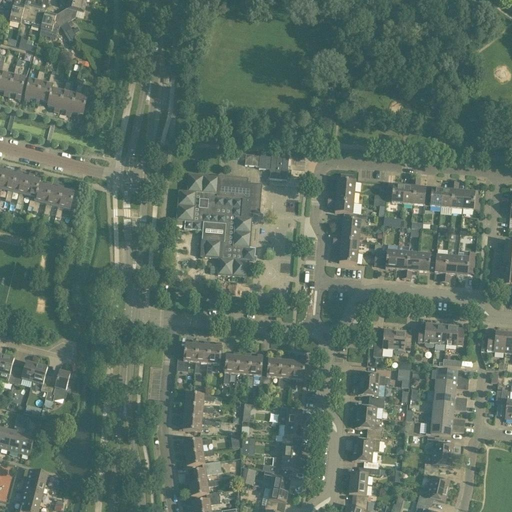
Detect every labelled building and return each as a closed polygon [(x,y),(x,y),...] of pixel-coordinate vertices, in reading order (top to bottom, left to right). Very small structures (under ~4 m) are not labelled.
[(20,26),(25,6),(24,8),(19,7),(20,0),(14,0),(14,6),(9,23),(20,26)] [(61,14),(68,24),(71,22),(75,20),(77,13),(83,15),(86,4),(69,0),(68,0),(65,10),(61,14)] [(25,6),(20,26),(21,24),(31,26),(35,9),(25,6)] [(41,29),(41,31),(39,37),(46,11),(35,9),(31,26),(41,29)] [(60,29),(68,24),(61,14),(56,17),(56,16),(46,14),(46,12),(46,11),(39,37),(55,41),(57,40),(59,29),(60,29)] [(0,92),(4,94),(3,97),(8,98),(13,77),(6,76),(9,66),(4,65),(1,74),(0,80),(0,92)] [(20,101),(21,98),(25,80),(18,79),(21,69),(16,67),(13,77),(8,98),(9,95),(16,96),(15,100),(20,101)] [(29,104),(30,100),(36,102),(36,105),(44,74),(39,73),(36,83),(29,81),(24,102),(29,104)] [(44,74),(36,105),(40,106),(41,103),(48,104),(47,108),(55,77),(51,76),(50,76),(48,86),(41,84),(44,74)] [(55,77),(47,108),(54,110),(54,114),(58,115),(66,84),(63,94),(56,92),(59,82),(54,81),(55,77)] [(59,111),(66,113),(65,117),(70,118),(77,87),(75,97),(68,95),(71,85),(66,84),(58,115),(59,115),(59,111)] [(71,114),(78,116),(77,119),(82,121),(87,100),(80,98),(82,88),(77,87),(70,118),(71,114)] [(286,183),(289,158),(272,157),(271,160),(265,160),(265,157),(260,156),(260,159),(246,157),(244,168),(259,169),(258,171),(270,172),(269,181),(286,183)] [(0,193),(1,191),(7,193),(5,202),(10,204),(17,173),(16,176),(10,175),(10,171),(6,170),(0,193)] [(12,194),(19,196),(17,205),(21,207),(29,176),(28,179),(21,178),(22,174),(17,173),(10,204),(12,194)] [(32,213),(40,182),(33,181),(34,177),(29,176),(21,207),(24,197),(31,198),(28,208),(33,209),(32,213)] [(241,219),(243,201),(226,200),(226,199),(224,199),(224,195),(235,196),(235,183),(218,182),(218,179),(189,176),(188,193),(178,193),(176,222),(185,223),(184,232),(202,233),(202,242),(200,259),(219,261),(217,277),(248,280),(249,262),(254,263),(255,250),(250,250),(252,221),(241,219)] [(336,193),(354,194),(355,183),(353,183),(353,177),(341,176),(340,182),(337,182),(336,193)] [(404,188),(402,208),(413,209),(415,181),(411,180),(410,188),(404,188)] [(415,181),(413,209),(424,210),(426,190),(419,189),(420,181),(415,181)] [(44,216),(51,185),(47,184),(46,188),(39,186),(40,182),(32,213),(37,214),(39,204),(46,206),(43,216),(44,216)] [(442,191),(440,211),(451,212),(454,184),(449,184),(448,192),(442,191)] [(454,184),(451,212),(462,213),(464,193),(458,193),(459,184),(454,184)] [(58,191),(51,189),(52,185),(51,185),(44,216),(48,217),(51,207),(58,209),(55,219),(63,188),(58,187),(58,191)] [(402,208),(404,188),(393,187),(393,189),(387,189),(386,204),(391,204),(391,207),(402,208)] [(69,194),(62,192),(63,188),(55,219),(60,220),(63,210),(70,212),(75,191),(70,190),(69,194)] [(426,190),(424,210),(440,211),(442,191),(431,190),(431,191),(426,190)] [(327,203),(353,205),(354,194),(336,193),(336,199),(328,198),(327,203)] [(464,193),(462,213),(473,214),(473,212),(479,213),(480,198),(475,197),(475,194),(464,193)] [(344,215),(356,216),(352,216),(353,205),(327,203),(327,207),(335,208),(334,215),(344,215)] [(356,216),(344,215),(343,221),(342,232),(360,234),(361,222),(356,222),(356,216)] [(333,242),(359,244),(360,234),(342,232),(341,238),(333,237),(333,242)] [(340,253),(358,255),(359,244),(333,242),(332,247),(340,247),(340,253)] [(358,255),(340,253),(339,264),(357,266),(358,255)] [(396,272),(398,254),(387,253),(386,255),(381,255),(380,267),(385,268),(385,271),(396,272)] [(398,254),(396,272),(402,272),(401,280),(406,281),(408,255),(398,254)] [(408,255),(406,281),(411,281),(411,273),(418,274),(419,256),(408,255)] [(473,276),(475,259),(475,255),(467,255),(466,260),(458,259),(456,277),(467,278),(467,275),(473,276)] [(511,255),(504,255),(503,266),(511,266),(511,255)] [(419,256),(418,274),(429,275),(429,274),(434,275),(436,257),(419,256)] [(436,257),(434,275),(441,276),(440,284),(445,284),(447,258),(436,257)] [(447,258),(445,284),(449,285),(450,276),(456,277),(458,259),(447,258)] [(502,276),(511,277),(511,266),(503,266),(502,276)] [(511,277),(502,276),(501,288),(511,288),(511,277)] [(423,344),(424,345),(424,348),(426,350),(431,350),(434,348),(434,345),(435,345),(436,328),(425,327),(425,330),(419,329),(417,344),(423,344)] [(436,328),(435,345),(445,346),(447,329),(436,328)] [(456,347),(457,345),(463,345),(464,333),(458,333),(458,330),(447,329),(445,346),(456,347)] [(381,360),(382,352),(393,353),(395,334),(383,333),(383,336),(377,335),(376,345),(374,345),(373,359),(381,360)] [(404,353),(404,350),(410,350),(411,338),(405,338),(406,335),(395,334),(393,353),(393,355),(395,357),(401,357),(403,356),(403,353),(404,353)] [(488,336),(486,353),(504,355),(506,335),(495,334),(495,337),(488,336)] [(188,374),(189,364),(196,365),(197,347),(198,343),(195,343),(195,344),(192,344),(192,346),(185,346),(183,361),(178,361),(177,373),(188,374)] [(200,375),(201,365),(208,366),(210,344),(207,344),(207,345),(205,345),(204,347),(197,347),(196,365),(195,375),(200,375)] [(222,349),(222,345),(219,345),(219,346),(217,346),(217,349),(209,348),(210,344),(208,366),(207,376),(212,376),(213,366),(220,367),(222,349)] [(237,376),(238,359),(239,355),(236,355),(236,356),(233,355),(233,358),(226,357),(224,373),(224,375),(224,386),(229,386),(230,376),(237,376)] [(3,358),(0,370),(0,381),(14,385),(17,372),(12,370),(14,361),(12,360),(13,357),(5,356),(5,358),(3,358)] [(237,376),(236,386),(241,387),(242,377),(249,378),(251,360),(251,356),(248,356),(248,357),(246,357),(245,359),(238,359),(237,376)] [(261,379),(263,361),(263,357),(261,357),(260,358),(258,358),(258,360),(251,360),(249,378),(248,388),(253,388),(254,378),(261,379)] [(266,379),(261,379),(260,389),(271,390),(272,380),(279,380),(280,363),(281,359),(278,359),(278,360),(275,359),(275,362),(268,361),(266,379)] [(291,382),(293,364),(293,360),(290,360),(290,361),(288,361),(287,363),(280,363),(279,380),(278,390),(283,391),(284,381),(291,382)] [(293,364),(291,382),(290,392),(295,392),(296,382),(303,383),(305,365),(305,361),(303,361),(302,362),(300,362),(300,365),(293,364)] [(17,372),(14,385),(20,387),(22,381),(32,384),(37,367),(26,364),(23,374),(17,372)] [(47,394),(51,381),(45,379),(47,370),(37,367),(32,384),(42,386),(41,392),(47,394)] [(435,382),(468,385),(469,379),(457,378),(457,373),(437,371),(435,382)] [(401,390),(408,391),(410,373),(398,372),(397,382),(402,383),(401,390)] [(57,383),(51,381),(47,394),(45,402),(53,404),(55,396),(54,396),(55,390),(66,393),(70,376),(59,373),(57,383)] [(359,386),(384,388),(385,379),(380,378),(380,376),(360,375),(359,386)] [(434,393),(455,395),(455,391),(468,392),(468,385),(435,382),(434,393)] [(378,398),(379,388),(384,389),(384,388),(359,386),(358,397),(372,398),(372,403),(384,405),(384,399),(378,398)] [(433,404),(466,407),(467,400),(455,399),(455,395),(434,393),(433,404)] [(511,421),(511,401),(509,401),(510,394),(502,393),(500,407),(506,407),(505,421),(511,421)] [(186,396),(186,403),(183,403),(183,405),(182,405),(181,408),(213,411),(203,410),(204,403),(214,404),(214,399),(204,398),(204,397),(186,396)] [(384,405),(372,403),(371,409),(356,408),(355,419),(376,421),(377,410),(383,410),(384,405)] [(432,414),(453,417),(453,412),(465,414),(466,407),(433,404),(432,414)] [(185,408),(184,415),(182,415),(181,418),(180,417),(180,420),(212,423),(212,422),(202,421),(203,415),(213,416),(213,411),(181,408),(185,408)] [(279,426),(279,427),(303,429),(304,418),(296,417),(296,412),(281,410),(280,417),(278,419),(277,423),(279,426)] [(431,425),(464,428),(465,422),(453,421),(453,417),(432,414),(431,425)] [(378,427),(375,427),(376,421),(355,419),(354,430),(369,431),(369,437),(381,438),(382,430),(378,427)] [(179,432),(183,432),(183,433),(201,434),(202,427),(212,427),(212,423),(180,420),(184,420),(183,427),(181,427),(180,429),(179,429),(179,432)] [(464,428),(431,425),(430,436),(451,438),(451,434),(463,435),(464,428)] [(279,427),(278,438),(282,439),(281,444),(293,445),(294,439),(302,440),(303,429),(279,427)] [(3,431),(0,441),(0,450),(8,453),(13,434),(3,431)] [(13,434),(8,453),(19,455),(24,436),(13,434)] [(24,436),(19,455),(30,458),(34,439),(24,436)] [(381,438),(369,437),(368,442),(353,441),(352,452),(379,454),(380,444),(381,438)] [(439,445),(439,439),(427,438),(427,444),(433,445),(432,455),(452,457),(454,446),(439,445)] [(182,457),(185,457),(185,458),(214,455),(213,453),(203,454),(202,447),(212,446),(212,441),(202,442),(184,444),(185,452),(182,452),(182,455),(181,455),(182,457)] [(283,450),(282,461),(299,463),(301,451),(293,451),(293,445),(281,444),(281,450),(283,450)] [(252,447),(244,447),(243,456),(252,457),(252,447)] [(372,465),(373,454),(379,455),(379,454),(352,452),(351,463),(366,464),(366,470),(378,471),(378,465),(372,465)] [(183,469),(187,469),(202,467),(203,470),(216,469),(215,464),(205,466),(204,459),(214,458),(214,455),(185,458),(186,463),(184,464),(184,466),(183,467),(183,469)] [(451,468),(452,457),(432,455),(431,466),(425,466),(424,471),(436,473),(436,467),(451,468)] [(272,475),(283,478),(284,472),(298,474),(299,463),(282,461),(273,460),(273,468),(263,468),(262,473),(272,475)] [(188,474),(189,482),(186,482),(186,485),(185,485),(186,487),(217,483),(207,484),(206,477),(216,476),(216,469),(203,470),(203,472),(188,474)] [(358,469),(358,475),(350,475),(349,486),(367,488),(368,477),(370,477),(371,471),(358,469)] [(249,486),(252,472),(244,470),(241,484),(249,486)] [(29,471),(26,482),(45,487),(48,476),(29,471)] [(430,479),(428,489),(448,494),(450,483),(435,480),(436,473),(424,471),(423,477),(430,479)] [(270,492),(288,495),(290,485),(282,483),(283,478),(272,475),(270,481),(273,481),(270,492)] [(42,498),(45,487),(26,482),(23,493),(42,498)] [(187,499),(191,499),(206,497),(206,499),(219,497),(219,494),(209,496),(208,489),(218,488),(217,483),(186,487),(189,487),(190,494),(188,494),(188,496),(187,497),(187,499)] [(356,503),(367,504),(368,498),(366,498),(367,488),(349,486),(348,497),(356,497),(356,503)] [(417,504),(429,507),(431,501),(445,504),(448,494),(428,489),(425,500),(419,498),(417,504)] [(285,506),(288,495),(270,492),(268,502),(266,502),(265,507),(277,510),(278,504),(285,506)] [(40,508),(42,498),(23,493),(21,503),(40,508)] [(192,504),(193,511),(190,511),(211,511),(211,507),(221,506),(219,497),(206,499),(207,502),(192,504)] [(38,511),(40,508),(21,503),(18,511),(38,511)] [(366,511),(367,504),(356,503),(355,509),(347,507),(345,511),(366,511)]
